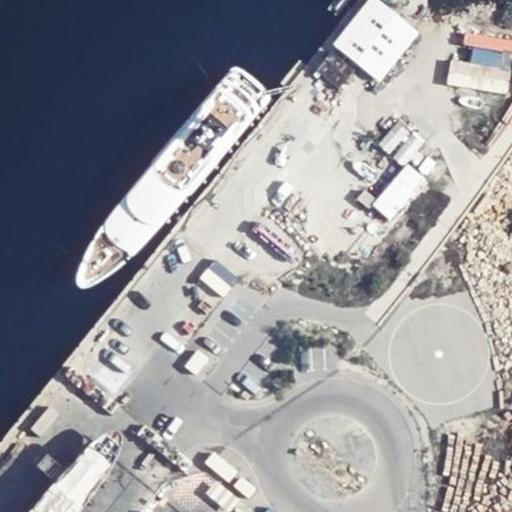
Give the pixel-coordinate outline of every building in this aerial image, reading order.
[(377,0),(368,0),(331,44),(377,81),(417,34),(377,0)] [(389,154),(407,132),(397,122),(376,146),(389,154)] [(421,144),(410,135),(392,158),(403,167),(421,144)] [(416,170),(426,177),(438,161),(428,154),(416,170)] [(424,180),(406,166),(372,205),(390,221),(424,180)] [(215,451),(206,461),(230,480),(238,470),(215,451)] [(257,488),(242,476),(235,485),(250,496),(257,488)] [(178,511),(155,492),(137,511),(178,511)]
